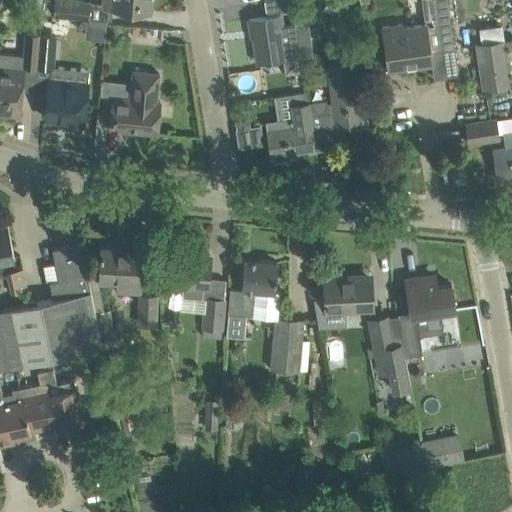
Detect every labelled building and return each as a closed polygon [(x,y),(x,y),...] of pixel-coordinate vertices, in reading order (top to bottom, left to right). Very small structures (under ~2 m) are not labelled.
[(90,2),(73,0),(56,0),(56,1),(48,0),(42,0),(42,13),(89,17),(90,2)] [(103,0),(103,3),(103,7),(113,7),(131,9),(151,10),(152,0),(103,0)] [(265,0),(267,11),(293,8),(292,0),(265,0)] [(440,25),(436,0),(421,0),(425,21),(403,25),(403,22),(382,25),(385,41),(386,49),(389,69),(432,62),(430,51),(443,49),(440,25)] [(447,0),(436,0),(440,25),(443,49),(454,47),(452,27),(451,23),(447,0)] [(260,17),(249,18),(251,30),(257,30),(257,35),(254,35),(258,61),(278,58),(286,57),(300,55),(295,23),(295,22),(284,23),(282,13),(269,15),(260,17)] [(511,37),(504,39),(502,24),(479,27),(482,43),(477,43),(483,87),(509,83),(510,89),(511,88),(511,37)] [(137,30),(136,43),(154,44),(155,31),(137,30)] [(23,53),(22,65),(37,66),(40,34),(25,32),(23,53)] [(40,34),(37,66),(53,67),(56,35),(40,34)] [(0,112),(20,114),(22,90),(25,68),(22,68),(22,65),(23,53),(0,51),(0,112)] [(363,122),(354,61),(327,65),(332,98),(309,101),(311,114),(323,112),(325,128),(363,122)] [(110,118),(109,128),(157,133),(160,101),(157,101),(159,72),(139,71),(133,70),(132,82),(130,98),(121,97),(113,96),(111,108),(111,109),(110,118)] [(84,125),(86,105),(89,81),(49,77),(45,117),(67,119),(66,123),(84,125)] [(311,114),(309,101),(307,90),(291,93),(295,117),(267,121),(272,156),(273,158),(276,161),(289,159),(291,156),(291,153),(328,147),(325,128),(323,112),(311,114)] [(468,142),(500,137),(498,128),(497,119),(465,124),(468,142)] [(239,146),(262,143),(260,125),(237,128),(239,146)] [(511,129),(503,131),(506,146),(493,148),(498,175),(511,172),(511,129)] [(0,258),(15,256),(8,223),(0,224),(0,258)] [(58,278),(50,280),(54,298),(91,290),(90,281),(86,264),(82,242),(52,248),(56,266),(58,278)] [(102,265),(86,264),(90,281),(97,281),(117,282),(116,291),(138,292),(141,292),(142,269),(142,249),(102,247),(102,252),(101,252),(101,256),(102,256),(102,265)] [(182,295),(204,297),(203,311),(202,327),(220,329),(223,292),(200,290),(201,283),(208,284),(208,277),(208,274),(210,254),(170,251),(168,271),(167,280),(184,282),(182,295)] [(274,291),(275,280),(277,261),(245,258),(243,288),(230,287),(227,311),(275,316),(270,368),(306,371),(309,340),(301,339),(303,319),(278,316),(280,291),(274,291)] [(11,292),(27,287),(22,265),(5,269),(11,292)] [(326,297),(325,297),(325,301),(326,301),(327,305),(327,309),(331,308),(372,306),(372,297),(371,277),(342,279),(342,275),(325,276),(326,297)] [(425,275),(406,278),(411,315),(397,317),(404,354),(423,350),(420,334),(444,330),(441,310),(455,308),(452,283),(437,285),(436,276),(425,278),(425,275)] [(0,368),(103,347),(104,347),(96,312),(92,292),(91,290),(54,298),(11,308),(0,309),(0,368)] [(138,293),(137,325),(155,325),(157,294),(141,293),(138,293)] [(104,311),(96,312),(104,347),(118,344),(114,327),(111,309),(104,311)] [(410,386),(404,354),(397,317),(391,318),(391,315),(368,319),(378,370),(378,373),(390,370),(394,389),(410,386)] [(54,367),(46,369),(57,425),(58,428),(85,422),(78,387),(76,387),(75,379),(57,383),(54,367)] [(40,383),(21,387),(31,430),(56,425),(57,425),(46,369),(38,371),(40,383)] [(0,384),(0,422),(4,440),(31,434),(31,430),(21,387),(11,389),(12,393),(2,395),(0,384)] [(205,426),(217,427),(218,398),(206,398),(205,426)] [(410,446),(399,449),(403,470),(417,467),(425,466),(423,454),(423,453),(421,444),(410,446)] [(338,466),(329,468),(332,480),(341,478),(338,466)]
